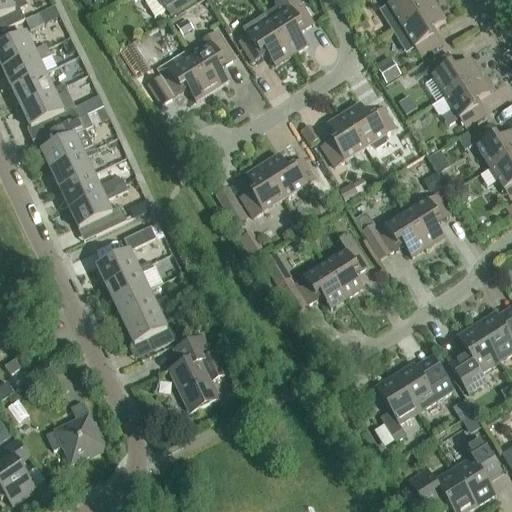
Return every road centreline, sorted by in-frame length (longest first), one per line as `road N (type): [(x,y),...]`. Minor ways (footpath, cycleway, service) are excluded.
road 1 (unclassified): [(136,466),(134,444),(0,174)]
road 2 (residential): [(217,149),(335,83),(347,67),(348,45),(334,0)]
road 3 (residential): [(337,373),(462,292),(511,240)]
